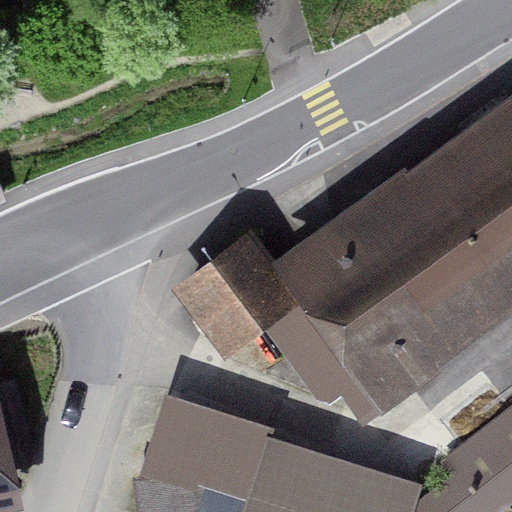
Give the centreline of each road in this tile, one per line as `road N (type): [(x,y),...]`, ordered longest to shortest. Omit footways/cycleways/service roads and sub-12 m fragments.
road 1 (primary): [(65,229),(307,123),(511,3)]
road 2 (unclassified): [(65,229),(101,329),(49,511)]
